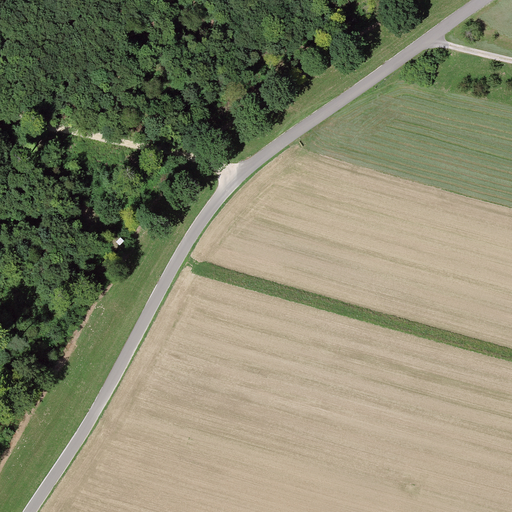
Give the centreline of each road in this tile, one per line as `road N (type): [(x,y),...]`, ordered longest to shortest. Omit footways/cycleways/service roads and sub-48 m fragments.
road 1 (unclassified): [(485,0),(239,175),(202,217),(31,511)]
road 2 (track): [(0,116),(239,175)]
